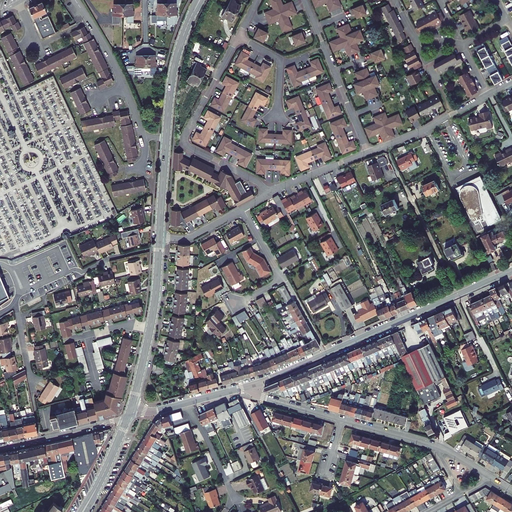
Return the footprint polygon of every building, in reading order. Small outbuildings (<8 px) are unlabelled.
[(231,0),(227,8),(236,14),(241,5),(234,2),(235,1),(233,0),(231,0)] [(280,13),(275,0),(269,0),(273,9),(265,13),(267,18),(280,13)] [(292,2),(283,5),(280,0),(275,0),(280,13),(294,7),(292,2)] [(335,9),(331,0),(318,0),(313,2),(315,7),(326,2),(330,11),(335,9)] [(331,0),(335,9),(341,7),(338,0),(331,0)] [(414,11),(424,6),(420,0),(410,0),(413,7),(412,8),(414,11)] [(42,2),(29,8),(34,18),(41,15),(47,12),(45,8),(44,6),(42,2)] [(123,4),(114,5),(114,12),(113,12),(113,23),(120,23),(120,15),(123,15),(123,4)] [(132,4),(123,4),(123,15),(127,15),(127,23),(134,23),(134,12),(132,12),(132,4)] [(167,4),(158,4),(158,11),(156,11),(157,20),(166,20),(167,17),(167,15),(167,4)] [(176,4),(167,4),(167,15),(174,15),(177,14),(177,11),(176,11),(176,4)] [(398,20),(393,10),(391,11),(388,4),(381,8),(390,25),(398,20)] [(362,5),(350,10),(352,14),(355,13),(357,18),(366,14),(362,5)] [(292,28),(290,24),(287,16),(296,13),(294,7),(280,13),(287,29),(288,29),(292,28)] [(232,21),(236,14),(227,8),(222,17),(225,19),(226,18),(232,21)] [(474,19),(470,11),(460,16),(462,21),(461,21),(463,25),(474,19)] [(444,19),(441,12),(437,14),(437,13),(430,17),(427,19),(432,29),(435,27),(435,25),(441,22),(441,21),(444,19)] [(287,29),(280,13),(267,18),(269,24),(278,20),(283,31),(287,29)] [(10,17),(1,21),(4,29),(11,25),(16,22),(13,15),(11,16),(10,17)] [(42,19),(41,15),(34,18),(43,38),(56,33),(48,16),(42,19)] [(432,29),(427,19),(416,24),(418,27),(421,33),(428,29),(429,31),(432,29)] [(479,28),(474,19),(463,25),(466,29),(467,29),(469,33),(479,28)] [(398,20),(390,25),(399,42),(406,38),(402,31),(404,30),(398,20)] [(58,27),(59,31),(70,26),(68,23),(58,27)] [(360,30),(352,33),(348,24),(343,26),(348,40),(361,34),(360,30)] [(83,40),(91,36),(89,33),(87,34),(84,26),(79,29),(71,33),(75,40),(82,37),(83,40)] [(348,40),(343,26),(337,29),(341,37),(329,42),(331,47),(348,40)] [(267,33),(256,27),(253,32),(255,33),(253,37),(262,42),(267,33)] [(306,36),(304,31),(292,36),(296,45),(305,41),(303,37),(306,36)] [(15,40),(11,33),(1,37),(5,45),(15,40)] [(361,34),(348,40),(354,53),(359,51),(356,42),(363,39),(361,34)] [(83,40),(85,43),(84,43),(87,51),(97,46),(93,38),(92,39),(91,36),(83,40)] [(511,44),(508,36),(500,40),(511,63),(511,44)] [(16,42),(15,40),(5,45),(9,53),(16,49),(18,48),(16,42)] [(354,53),(348,40),(331,47),(333,51),(344,47),(348,56),(354,53)] [(503,80),(483,43),(475,47),(495,84),(503,80)] [(406,62),(417,57),(414,51),(411,44),(409,45),(403,48),(406,54),(403,56),(406,62)] [(97,46),(87,51),(90,56),(100,51),(97,46)] [(77,57),(72,47),(64,51),(69,60),(77,57)] [(381,49),(369,54),(371,59),(373,58),(375,62),(384,58),(381,49)] [(23,58),(20,51),(17,52),(10,55),(14,63),(23,58)] [(69,60),(64,51),(57,54),(62,64),(69,60)] [(100,51),(90,56),(95,65),(104,60),(100,51)] [(249,72),(254,63),(247,59),(249,55),(242,51),(235,64),(249,72)] [(62,64),(57,54),(48,59),(53,68),(62,64)] [(447,56),(444,58),(449,69),(463,61),(459,55),(456,56),(455,54),(448,57),(447,56)] [(155,55),(146,56),(136,56),(137,63),(135,63),(135,67),(134,67),(134,75),(141,75),(141,66),(146,66),(150,66),(150,75),(156,75),(156,66),(156,63),(155,63),(155,55)] [(414,70),(422,66),(420,62),(419,62),(417,57),(406,62),(409,68),(413,67),(414,70)] [(26,64),(23,58),(14,63),(16,69),(26,64)] [(312,66),(305,69),(308,78),(323,72),(318,58),(310,62),(312,66)] [(439,74),(441,73),(449,69),(444,58),(440,60),(441,61),(436,64),(434,65),(439,74)] [(53,68),(48,59),(43,61),(42,61),(47,71),(53,68)] [(108,68),(104,60),(95,65),(99,73),(100,72),(107,68),(108,68)] [(47,71),(42,61),(35,65),(40,75),(47,71)] [(192,72),(202,78),(206,69),(200,66),(200,65),(194,61),(191,66),(194,68),(192,72)] [(261,67),(254,63),(249,72),(257,75),(255,78),(263,82),(271,67),(263,63),(261,67)] [(30,73),(26,64),(16,69),(21,78),(30,73)] [(87,77),(82,68),(75,71),(80,81),(87,77)] [(113,81),(107,68),(100,72),(103,79),(100,80),(104,87),(107,86),(106,84),(113,81)] [(308,78),(305,69),(297,72),(295,68),(288,71),(294,87),(302,83),(301,81),(308,78)] [(375,75),(370,77),(366,68),(361,71),(366,84),(377,80),(375,75)] [(406,76),(411,85),(421,80),(419,75),(420,75),(417,70),(406,76)] [(80,81),(75,71),(69,74),(74,84),(80,81)] [(366,84),(361,71),(355,73),(359,82),(354,84),(356,88),(366,84)] [(197,86),(202,78),(192,72),(189,77),(184,75),(182,79),(185,81),(185,82),(194,87),(195,84),(197,86)] [(463,87),(474,82),(472,78),(470,79),(467,72),(458,77),(463,87)] [(34,80),(30,73),(21,78),(24,85),(34,80)] [(74,84),(69,74),(60,79),(64,88),(74,84)] [(226,85),(223,93),(231,97),(239,83),(226,76),(222,83),(226,85)] [(379,84),(377,80),(366,84),(372,98),(378,95),(374,86),(379,84)] [(191,86),(183,82),(181,85),(183,86),(181,88),(188,92),(191,86)] [(476,85),(474,82),(463,87),(468,97),(478,92),(474,86),(476,85)] [(316,88),(322,103),(331,100),(328,92),(332,91),(329,83),(316,88)] [(372,98),(366,84),(356,88),(358,93),(363,91),(366,100),(372,98)] [(85,97),(80,88),(71,92),(75,102),(85,97)] [(256,92),(249,106),(257,111),(261,104),(265,106),(269,99),(256,92)] [(211,105),(224,112),(231,97),(223,93),(219,100),(215,97),(211,105)] [(293,107),(296,114),(305,111),(298,96),(285,101),(288,109),(293,107)] [(427,101),(433,112),(436,110),(435,108),(442,104),(438,96),(427,101)] [(511,96),(508,98),(509,99),(501,103),(506,112),(511,109),(511,96)] [(87,103),(85,97),(75,102),(78,107),(87,103)] [(331,100),(322,103),(328,119),(342,113),(338,105),(334,107),(331,100)] [(429,113),(433,112),(427,101),(417,107),(422,115),(428,112),(429,113)] [(91,110),(87,103),(78,107),(81,115),(91,110)] [(257,111),(249,106),(241,121),(254,127),(258,120),(253,118),(257,111)] [(414,106),(405,111),(411,123),(416,120),(415,120),(420,117),(414,106)] [(208,120),(204,127),(213,131),(221,117),(208,110),(204,118),(208,120)] [(128,111),(120,112),(121,119),(122,126),(130,124),(128,111)] [(305,111),(296,114),(299,122),(294,124),(298,131),(311,126),(305,111)] [(469,119),(471,130),(487,127),(487,129),(493,127),(490,114),(489,114),(488,111),(480,113),(480,116),(479,117),(480,118),(475,119),(475,118),(469,119)] [(398,114),(387,119),(385,113),(379,115),(383,126),(400,119),(398,114)] [(114,120),(113,115),(105,117),(107,127),(115,125),(114,120)] [(383,126),(379,115),(373,117),(376,123),(365,128),(367,132),(383,126)] [(107,127),(105,117),(99,118),(101,128),(107,127)] [(101,128),(99,118),(89,120),(91,130),(101,128)] [(330,123),(336,138),(345,135),(342,127),(347,126),(344,118),(330,123)] [(400,119),(383,126),(389,139),(395,137),(391,128),(402,123),(400,119)] [(91,130),(89,120),(81,121),(83,132),(91,130)] [(327,122),(322,124),(326,135),(331,133),(327,122)] [(133,132),(132,124),(130,124),(122,126),(121,126),(123,134),(133,132)] [(389,139),(383,126),(367,132),(369,137),(380,133),(383,141),(389,139)] [(197,132),(193,139),(205,146),(213,131),(204,127),(201,134),(197,132)] [(258,141),(275,142),(275,133),(267,132),(267,127),(259,127),(258,141)] [(275,133),(275,142),(291,143),(292,129),(283,128),(283,133),(275,133)] [(135,142),(133,132),(123,134),(125,144),(135,142)] [(345,135),(336,138),(343,153),(356,148),(353,140),(348,142),(345,135)] [(226,151),(233,155),(238,146),(230,143),(232,140),(224,136),(216,151),(224,155),(226,151)] [(108,148),(104,140),(95,145),(98,152),(108,148)] [(135,142),(125,144),(126,150),(136,148),(135,142)] [(318,148),(311,151),(315,159),(322,156),(324,161),(331,158),(325,142),(317,145),(318,148)] [(238,146),(233,155),(240,159),(238,163),(245,167),(252,154),(238,146)] [(511,148),(511,147),(505,151),(505,152),(503,154),(502,152),(495,156),(501,167),(506,165),(506,164),(510,162),(511,163),(511,162),(511,148)] [(112,157),(108,148),(98,152),(102,161),(112,157)] [(138,157),(136,148),(126,150),(128,162),(136,160),(135,157),(138,157)] [(315,159),(311,151),(296,157),(301,170),(309,167),(307,163),(315,159)] [(182,169),(185,169),(185,167),(188,161),(183,158),(183,156),(183,152),(174,152),(174,170),(182,170),(182,169)] [(409,155),(397,160),(402,170),(408,167),(410,170),(418,167),(415,161),(418,159),(415,154),(414,155),(412,152),(409,153),(409,155)] [(266,159),(257,159),(256,173),(265,173),(265,169),(273,169),(274,159),(274,155),(266,155),(266,159)] [(115,163),(112,157),(102,161),(105,167),(115,163)] [(188,169),(198,174),(204,163),(195,158),(194,158),(193,157),(191,161),(191,162),(188,161),(185,167),(185,169),(188,170),(188,169)] [(381,167),(387,165),(385,157),(384,157),(378,159),(377,160),(378,162),(368,166),(369,170),(368,170),(370,176),(371,175),(373,180),(383,177),(381,171),(380,169),(381,169),(381,167)] [(290,160),(274,159),(273,169),(281,170),(281,174),(289,175),(290,160)] [(118,170),(115,163),(105,167),(110,178),(117,174),(116,171),(118,170)] [(205,178),(212,182),(215,174),(212,173),(213,172),(215,168),(214,168),(214,167),(213,167),(204,163),(198,174),(206,178),(205,178)] [(226,186),(230,176),(231,175),(221,170),(219,175),(218,176),(215,174),(212,182),(225,188),(226,186)] [(356,181),(351,171),(341,176),(341,175),(337,178),(342,188),(356,181)] [(501,220),(503,219),(492,197),(482,178),(481,175),(456,188),(463,201),(473,222),(474,221),(475,224),(474,224),(478,232),(484,229),(483,228),(484,228),(484,229),(489,226),(501,220)] [(226,186),(231,196),(236,194),(243,190),(242,187),(243,186),(240,181),(236,183),(231,176),(230,176),(226,186)] [(146,190),(144,179),(135,181),(137,191),(146,190)] [(427,195),(440,189),(436,180),(423,186),(427,195)] [(137,191),(135,181),(129,182),(131,192),(137,191)] [(131,192),(129,182),(119,184),(121,194),(131,192)] [(334,183),(329,186),(331,191),(337,189),(334,183)] [(121,194),(119,184),(111,186),(113,196),(121,194)] [(236,194),(231,196),(233,200),(234,199),(237,206),(254,196),(251,190),(246,192),(245,193),(243,190),(236,194)] [(297,193),(298,195),(304,205),(311,201),(306,190),(303,192),(301,193),(301,191),(297,193)] [(511,190),(510,191),(509,190),(502,193),(507,202),(508,204),(511,202),(511,190)] [(502,193),(496,196),(500,205),(507,202),(502,193)] [(214,194),(207,198),(207,199),(212,209),(214,212),(226,205),(224,201),(221,196),(216,198),(214,194)] [(288,212),(278,195),(272,198),(278,207),(274,209),(273,207),(265,212),(264,211),(259,214),(260,215),(257,217),(262,224),(261,225),(262,227),(266,224),(279,216),(280,218),(288,213),(288,212)] [(293,196),(290,197),(295,208),(296,209),(304,205),(298,195),(295,196),(294,197),(293,196)] [(281,201),(288,212),(295,208),(290,197),(287,199),(285,200),(285,199),(281,201)] [(207,199),(199,203),(199,202),(194,205),(194,206),(199,216),(201,219),(205,217),(203,214),(212,209),(207,199)] [(394,199),(382,205),(386,214),(399,208),(394,199)] [(186,209),(181,212),(185,220),(188,226),(192,224),(190,221),(199,216),(194,206),(187,210),(186,209)] [(134,224),(145,221),(144,217),(143,217),(142,212),(143,211),(142,207),(131,210),(134,224)] [(448,212),(446,209),(433,215),(435,219),(444,215),(443,214),(448,212)] [(181,210),(172,210),(171,225),(180,225),(180,223),(182,222),(184,225),(185,228),(188,226),(185,220),(181,212),(180,212),(181,210)] [(306,218),(313,231),(323,225),(320,219),(319,220),(318,218),(318,217),(315,212),(306,218)] [(245,236),(239,226),(234,229),(234,230),(232,231),(226,234),(231,242),(238,238),(239,239),(245,236)] [(483,236),(491,252),(497,249),(496,246),(499,244),(498,242),(507,238),(504,231),(495,235),(493,232),(483,236)] [(99,251),(99,253),(113,247),(112,245),(118,243),(115,234),(95,243),(99,251)] [(127,236),(130,246),(140,243),(138,234),(127,236)] [(220,240),(216,242),(214,237),(208,241),(208,242),(207,243),(206,242),(201,244),(205,251),(206,254),(207,254),(214,250),(218,255),(226,251),(220,240)] [(320,242),(328,255),(338,250),(334,244),(333,244),(332,242),(333,242),(330,237),(320,242)] [(95,243),(93,240),(79,246),(84,257),(88,255),(91,254),(91,255),(99,251),(95,243)] [(457,243),(445,249),(448,256),(450,255),(452,260),(458,257),(459,258),(464,256),(462,252),(462,253),(457,243)] [(176,254),(190,255),(190,245),(184,245),(179,245),(178,245),(178,249),(176,249),(176,254)] [(261,277),(271,271),(266,262),(265,262),(263,258),(253,252),(250,247),(242,251),(247,261),(255,266),(261,277)] [(299,259),(293,249),(277,258),(282,268),(299,259)] [(190,255),(176,254),(176,259),(177,259),(177,264),(189,265),(190,255)] [(434,263),(430,256),(418,262),(423,272),(422,272),(424,276),(429,273),(428,271),(434,269),(432,264),(434,263)] [(492,272),(485,258),(481,260),(488,273),(492,272)] [(319,268),(314,259),(310,260),(316,270),(319,268)] [(128,263),(131,275),(141,272),(140,265),(141,265),(140,260),(128,263)] [(244,278),(241,274),(239,275),(232,262),(222,267),(232,285),(233,284),(234,287),(236,288),(240,285),(238,281),(244,278)] [(174,278),(188,279),(189,269),(177,268),(176,273),(175,273),(174,278)] [(114,279),(112,271),(105,272),(105,274),(102,275),(98,275),(101,286),(115,283),(114,279)] [(330,285),(333,283),(327,273),(323,275),(329,285),(330,285)] [(0,275),(0,299),(8,295),(0,275)] [(385,282),(382,275),(376,278),(379,284),(385,282)] [(188,279),(174,278),(174,283),(176,283),(176,288),(188,289),(188,279)] [(201,287),(207,298),(213,294),(212,294),(223,288),(218,278),(201,287)] [(128,282),(131,294),(141,292),(139,285),(140,285),(139,279),(128,282)] [(77,287),(79,296),(92,293),(92,292),(96,291),(93,280),(89,281),(85,282),(86,285),(84,285),(77,287)] [(330,285),(344,310),(353,305),(352,305),(355,304),(342,281),(340,283),(338,280),(333,283),(330,285)] [(401,281),(398,282),(404,295),(411,308),(419,304),(412,292),(408,293),(404,285),(403,285),(401,281)] [(511,289),(509,284),(509,282),(500,286),(508,305),(511,303),(509,298),(511,296),(511,289)] [(376,287),(378,292),(372,294),(374,297),(385,294),(382,285),(376,287)] [(397,287),(395,288),(405,310),(411,308),(404,295),(402,296),(397,287)] [(405,310),(395,288),(392,289),(394,294),(391,295),(392,296),(400,312),(405,310)] [(501,299),(496,288),(490,290),(492,294),(498,308),(499,308),(501,313),(505,311),(499,299),(501,299)] [(419,304),(422,303),(416,290),(413,292),(419,304)] [(53,295),(56,305),(68,302),(72,301),(70,291),(66,292),(58,294),(53,295)] [(173,302),(186,303),(187,293),(175,292),(175,297),(173,297),(173,302)] [(308,303),(313,312),(328,303),(327,302),(330,300),(326,292),(317,298),(314,299),(312,296),(304,300),(306,304),(308,303)] [(400,312),(392,296),(389,297),(388,294),(385,296),(394,315),(400,312)] [(498,308),(492,294),(487,297),(492,306),(495,314),(500,312),(498,308)] [(394,315),(385,296),(384,295),(379,298),(388,317),(394,315)] [(256,300),(260,307),(266,303),(263,296),(259,298),(256,300)] [(388,317),(379,298),(378,296),(372,299),(374,302),(379,313),(383,320),(388,317)] [(492,306),(487,297),(482,299),(487,308),(490,314),(492,315),(494,320),(497,318),(496,316),(495,314),(492,306)] [(490,314),(487,308),(482,299),(478,301),(482,311),(484,315),(486,318),(488,323),(493,321),(490,314)] [(297,305),(295,300),(293,301),(287,304),(283,307),(280,308),(279,307),(277,309),(279,313),(286,310),(289,309),(297,305)] [(379,313),(374,302),(370,304),(368,300),(356,306),(359,313),(354,315),(358,323),(363,320),(363,321),(379,313)] [(482,311),(478,301),(470,304),(471,307),(468,308),(474,321),(477,320),(477,318),(484,315),(482,311)] [(141,306),(140,306),(139,302),(128,305),(130,313),(133,312),(133,313),(142,310),(141,306)] [(186,303),(173,302),(172,307),(174,307),(173,312),(185,313),(186,303)] [(130,313),(128,305),(127,304),(116,307),(119,317),(126,315),(126,314),(130,313)] [(299,309),(297,305),(289,309),(286,310),(288,314),(289,314),(299,309)] [(119,317),(116,307),(105,309),(107,319),(111,318),(111,319),(119,317)] [(455,314),(452,307),(444,311),(449,323),(458,320),(455,314)] [(107,319),(105,309),(94,312),(96,323),(104,321),(104,320),(107,319)] [(219,336),(226,329),(221,323),(220,323),(218,322),(219,321),(224,316),(218,309),(209,318),(206,322),(211,327),(210,329),(215,334),(216,333),(219,336)] [(301,313),(299,309),(289,314),(290,315),(285,318),(287,320),(288,320),(301,313)] [(244,310),(239,313),(244,320),(249,317),(245,310),(244,310)] [(449,323),(444,311),(435,315),(441,328),(450,325),(449,323)] [(96,323),(94,312),(83,315),(85,325),(89,324),(89,325),(96,323)] [(264,321),(259,312),(256,314),(261,323),(264,321)] [(235,315),(239,323),(244,320),(239,313),(235,315)] [(304,317),(301,313),(288,320),(290,324),(295,321),(304,317)] [(43,315),(32,317),(33,321),(34,321),(35,324),(36,330),(45,328),(43,319),(44,319),(43,315)] [(85,325),(83,315),(71,318),(74,328),(74,329),(82,327),(82,326),(85,325)] [(441,328),(435,315),(427,319),(435,336),(443,333),(443,331),(441,328)] [(169,325),(183,328),(184,318),(172,316),(172,321),(170,320),(169,325)] [(304,317),(295,321),(296,323),(298,325),(306,321),(304,317)] [(435,336),(427,319),(420,322),(423,328),(424,331),(428,330),(430,333),(434,343),(437,341),(437,340),(435,336)] [(63,337),(70,335),(69,332),(70,332),(67,321),(59,323),(63,337)] [(298,325),(295,327),(296,329),(290,331),(291,334),(291,333),(300,329),(308,325),(306,321),(298,325)] [(0,334),(8,333),(7,329),(7,326),(8,326),(7,322),(0,323),(0,334)] [(423,328),(420,322),(414,325),(416,331),(423,328)] [(183,328),(169,325),(168,330),(170,330),(169,335),(181,337),(183,328)] [(308,325),(300,329),(302,334),(303,333),(310,329),(308,325)] [(320,346),(310,329),(303,333),(304,336),(307,335),(308,336),(307,336),(308,337),(309,339),(315,350),(319,348),(320,346)] [(441,368),(430,343),(424,346),(419,349),(408,354),(407,352),(401,339),(401,338),(400,335),(398,331),(391,334),(399,351),(400,354),(402,357),(404,360),(403,360),(404,363),(405,362),(406,365),(417,390),(434,382),(445,377),(444,374),(441,368)] [(476,338),(473,331),(468,333),(471,340),(476,338)] [(399,351),(391,334),(387,336),(394,353),(399,351)] [(301,357),(294,343),(292,344),(288,336),(285,337),(296,359),(301,357)] [(394,353),(387,336),(383,338),(389,354),(390,355),(394,353)] [(10,351),(12,351),(11,347),(10,344),(12,344),(11,337),(0,339),(0,351),(0,353),(1,353),(10,351)] [(133,340),(123,337),(121,346),(130,348),(130,346),(131,346),(133,340)] [(296,359),(285,337),(284,338),(283,338),(280,340),(285,348),(280,350),(287,363),(291,361),(296,359)] [(389,354),(383,338),(378,340),(385,356),(389,354)] [(178,352),(180,342),(168,339),(167,344),(165,344),(164,348),(178,352)] [(310,352),(304,341),(303,339),(300,340),(299,339),(298,340),(298,341),(305,354),(310,352)] [(315,350),(309,339),(304,341),(310,352),(315,350)] [(385,356),(378,340),(374,342),(381,357),(385,356)] [(305,354),(298,341),(294,343),(301,357),(305,354)] [(287,363),(280,350),(275,342),(272,344),(273,347),(282,365),(287,363)] [(381,357),(374,342),(370,344),(376,359),(381,357)] [(77,357),(74,346),(73,346),(72,343),(67,344),(65,344),(69,359),(77,357)] [(376,359),(370,344),(365,346),(371,359),(373,358),(374,361),(375,363),(377,362),(376,359)] [(75,348),(75,345),(74,346),(77,357),(84,355),(82,346),(75,348)] [(473,364),(478,361),(476,357),(475,354),(476,353),(472,345),(471,346),(462,350),(467,361),(463,362),(463,363),(466,370),(467,371),(468,371),(474,368),(473,364)] [(130,348),(121,346),(119,355),(128,357),(129,351),(130,348)] [(371,359),(365,346),(361,347),(368,364),(371,363),(370,362),(369,359),(371,359)] [(278,367),(269,349),(268,347),(263,350),(265,355),(273,369),(278,367)] [(282,365),(273,347),(269,349),(278,367),(282,365)] [(368,364),(361,347),(357,349),(362,362),(364,361),(366,366),(369,365),(368,364)] [(35,350),(34,350),(37,368),(48,366),(45,348),(43,348),(35,350)] [(178,352),(164,348),(163,353),(165,354),(163,359),(175,361),(178,352)] [(362,362),(357,349),(352,351),(359,366),(359,367),(364,365),(362,362)] [(359,366),(352,351),(348,353),(354,366),(355,368),(359,366)] [(201,375),(203,375),(197,361),(203,358),(201,353),(190,358),(188,359),(195,377),(197,377),(201,375)] [(354,366),(348,353),(344,355),(350,368),(354,366)] [(128,357),(119,355),(116,363),(125,365),(126,363),(128,357)] [(252,365),(250,357),(249,355),(246,356),(247,358),(250,376),(255,375),(252,365)] [(273,369),(265,355),(259,358),(261,362),(266,372),(273,369)] [(350,368),(344,355),(340,357),(346,370),(347,373),(351,371),(350,368)] [(12,376),(16,374),(16,370),(17,370),(14,356),(4,358),(6,371),(3,372),(5,378),(5,380),(6,379),(12,376)] [(346,370),(340,357),(335,358),(341,372),(346,370)] [(341,372),(335,358),(331,360),(338,377),(342,375),(342,373),(341,372)] [(195,377),(188,359),(185,361),(188,369),(190,378),(187,379),(191,393),(199,391),(196,381),(195,377)] [(338,377),(331,360),(327,362),(334,378),(338,377)] [(233,361),(228,362),(229,366),(230,371),(233,381),(237,380),(236,373),(234,365),(233,361)] [(261,362),(252,365),(255,375),(266,372),(261,362)] [(334,378),(327,362),(322,364),(329,380),(334,378)] [(125,365),(116,363),(114,372),(125,375),(125,368),(124,368),(125,365)] [(245,367),(244,363),(242,363),(234,365),(236,373),(237,380),(246,378),(243,368),(245,367)] [(322,364),(318,365),(325,383),(326,385),(330,383),(329,380),(322,364)] [(325,383),(318,365),(314,367),(320,385),(325,383)] [(233,381),(230,371),(229,366),(224,368),(225,373),(228,383),(233,381)] [(320,385),(314,367),(309,369),(316,385),(317,387),(321,386),(320,385)] [(228,383),(225,373),(224,368),(218,369),(220,374),(223,384),(228,383)] [(316,385),(309,369),(305,371),(311,387),(316,385)] [(27,378),(25,370),(16,374),(12,376),(14,384),(27,378)] [(311,387),(305,371),(301,373),(304,382),(307,388),(311,387)] [(125,378),(125,375),(114,372),(113,372),(111,378),(109,388),(107,389),(104,399),(99,401),(100,407),(102,406),(104,416),(116,413),(119,403),(120,403),(126,381),(125,378)] [(219,386),(215,376),(213,377),(212,373),(206,374),(208,378),(205,379),(209,388),(219,386)] [(304,382),(301,373),(296,374),(300,384),(302,389),(303,390),(307,388),(304,382)] [(300,384),(296,374),(292,376),(298,390),(298,391),(302,389),(300,384)] [(298,390),(292,376),(288,378),(294,394),(297,393),(296,391),(298,390)] [(504,376),(499,379),(504,389),(509,387),(504,376)] [(209,388),(205,379),(198,381),(197,377),(195,377),(196,381),(199,391),(209,388)] [(445,377),(434,382),(417,390),(424,404),(441,397),(436,386),(443,381),(446,389),(450,387),(445,377)] [(294,394),(288,378),(283,380),(289,395),(290,395),(294,394)] [(486,395),(500,389),(501,390),(504,389),(499,379),(496,380),(482,386),(482,387),(478,388),(482,396),(486,395)] [(289,395),(283,380),(279,381),(285,396),(289,395)] [(47,400),(49,401),(59,387),(50,381),(40,396),(41,396),(47,400)] [(285,396),(279,381),(265,387),(264,391),(285,397),(285,396)] [(455,398),(450,387),(446,389),(443,390),(448,401),(446,402),(446,403),(447,402),(455,398)] [(375,408),(380,392),(374,390),(373,397),(370,404),(366,419),(372,421),(373,416),(375,408)] [(345,414),(350,397),(347,396),(348,393),(345,392),(344,396),(343,400),(340,412),(345,414)] [(356,416),(360,399),(358,398),(358,397),(359,394),(356,393),(356,395),(351,415),(356,416)] [(351,415),(356,395),(350,394),(350,397),(345,414),(351,415)] [(84,399),(83,395),(78,397),(81,406),(74,408),(78,423),(90,420),(85,403),(84,399)] [(366,419),(370,404),(368,404),(370,396),(367,395),(366,399),(361,418),(366,419)] [(45,404),(47,400),(41,396),(38,399),(45,404)] [(334,411),(337,399),(339,399),(339,398),(338,397),(334,396),(330,410),(334,411)] [(92,397),(88,398),(89,402),(85,403),(90,420),(97,418),(93,402),(92,397)] [(361,418),(366,399),(361,397),(360,399),(356,416),(361,418)] [(458,404),(455,398),(447,402),(446,403),(449,408),(458,404)] [(238,399),(229,403),(234,414),(236,416),(241,428),(251,423),(238,399)] [(340,412),(343,400),(341,400),(339,399),(337,399),(334,411),(340,412)] [(100,407),(99,401),(93,402),(97,418),(104,416),(102,406),(100,407)] [(214,408),(223,427),(224,428),(233,424),(230,419),(232,418),(225,403),(214,408)] [(435,432),(427,415),(428,414),(424,405),(422,405),(424,409),(422,410),(425,417),(422,419),(429,435),(435,432)] [(74,408),(74,407),(68,409),(66,408),(63,409),(62,411),(61,411),(59,410),(55,411),(55,412),(52,413),(53,416),(50,416),(53,430),(60,428),(78,423),(74,408)] [(214,408),(207,411),(212,422),(218,419),(219,421),(218,421),(218,422),(221,428),(223,427),(214,408)] [(386,411),(375,408),(373,416),(384,419),(386,411)] [(270,426),(261,409),(251,414),(260,431),(270,426)] [(468,427),(461,410),(444,418),(450,431),(445,434),(445,440),(444,441),(443,441),(453,435),(452,435),(468,427)] [(212,422),(207,411),(199,415),(208,433),(215,430),(212,422)] [(397,414),(386,411),(384,419),(395,422),(397,414)] [(24,436),(21,417),(19,412),(13,413),(18,437),(24,436)] [(273,423),(277,424),(278,422),(283,423),(285,415),(275,412),(273,420),(273,423)] [(18,437),(13,413),(8,414),(11,427),(8,428),(10,439),(18,437)] [(8,428),(5,414),(0,415),(0,420),(4,440),(10,439),(8,428)] [(408,417),(397,414),(395,422),(406,425),(407,421),(408,417)] [(169,415),(162,417),(168,435),(168,437),(173,435),(170,428),(173,427),(171,421),(169,415)] [(285,415),(283,423),(292,426),(295,417),(285,415)] [(38,433),(34,416),(26,417),(26,416),(21,417),(24,436),(38,433)] [(168,435),(162,417),(155,422),(155,423),(162,427),(160,430),(165,433),(168,435)] [(296,427),(295,430),(301,432),(304,420),(295,417),(292,426),(296,427)] [(301,432),(306,434),(307,430),(312,431),(314,423),(304,420),(301,432)] [(155,423),(149,432),(160,439),(163,435),(162,435),(162,434),(164,435),(165,433),(160,430),(162,427),(155,423)] [(312,431),(322,434),(324,426),(314,423),(312,431)] [(109,429),(93,433),(95,443),(101,441),(100,440),(103,439),(105,440),(110,431),(109,429)] [(196,443),(191,430),(187,431),(183,432),(180,433),(187,453),(199,449),(197,443),(196,443)] [(149,432),(146,437),(158,444),(159,445),(163,447),(165,444),(162,443),(163,441),(160,439),(149,432)] [(93,433),(72,439),(75,452),(81,482),(86,474),(97,454),(96,447),(95,443),(93,433)] [(353,434),(351,442),(356,443),(355,446),(360,448),(363,436),(353,434)] [(474,444),(467,439),(468,437),(464,435),(459,443),(462,445),(461,447),(469,452),(474,444)] [(370,448),(373,439),(363,436),(360,448),(364,449),(365,446),(370,448)] [(146,437),(144,441),(159,451),(161,448),(158,447),(156,446),(158,444),(146,437)] [(75,452),(72,439),(57,442),(64,472),(67,471),(68,471),(65,459),(68,459),(67,454),(75,452)] [(373,439),(370,448),(380,450),(382,442),(373,439)] [(159,451),(144,441),(141,446),(156,455),(159,451)] [(484,445),(476,441),(474,444),(469,452),(477,456),(478,455),(481,457),(481,456),(486,449),(483,447),(484,445)] [(64,472),(57,442),(44,445),(48,465),(49,468),(51,479),(65,476),(64,472)] [(252,442),(242,447),(245,451),(254,447),(252,442)] [(302,460),(312,463),(315,452),(305,449),(306,445),(296,442),(295,447),(300,448),(298,459),(302,460)] [(392,445),(382,442),(380,450),(385,452),(384,455),(389,457),(390,453),(392,445)] [(497,449),(489,444),(486,449),(481,456),(489,461),(488,462),(492,464),(500,451),(497,449)] [(41,462),(42,466),(48,465),(44,445),(38,446),(41,462)] [(390,453),(400,456),(402,447),(392,445),(390,453)] [(32,448),(36,467),(39,467),(39,463),(41,462),(38,446),(32,448)] [(156,455),(141,446),(138,450),(158,462),(161,458),(159,457),(156,455)] [(254,447),(245,451),(250,463),(251,463),(253,467),(254,468),(257,466),(257,465),(255,461),(260,459),(254,447)] [(31,468),(36,467),(32,448),(27,449),(30,461),(31,468)] [(30,461),(27,449),(18,451),(19,462),(21,476),(23,486),(29,485),(35,483),(34,479),(28,479),(27,470),(26,462),(30,461)] [(138,450),(135,455),(151,464),(155,467),(158,462),(138,450)] [(11,462),(11,464),(14,463),(16,474),(17,477),(21,476),(19,462),(18,451),(9,452),(11,462)] [(511,457),(500,451),(492,464),(495,466),(496,465),(503,470),(509,461),(511,457)] [(149,466),(151,464),(135,455),(132,459),(149,470),(154,472),(155,470),(149,466)] [(208,464),(205,458),(202,459),(192,463),(197,475),(199,481),(200,480),(200,481),(210,477),(205,465),(208,464)] [(132,459),(129,465),(144,474),(148,477),(150,473),(148,472),(149,470),(132,459)] [(309,474),(312,463),(302,460),(300,466),(299,471),(309,474)] [(347,461),(344,471),(356,475),(359,466),(373,470),(374,464),(360,460),(359,464),(347,461)] [(129,465),(126,470),(144,481),(145,479),(142,478),(144,474),(129,465)] [(224,469),(227,476),(235,472),(231,465),(224,469)] [(144,481),(126,470),(122,476),(140,487),(145,490),(147,487),(142,484),(144,481)] [(344,471),(341,482),(351,485),(352,481),(354,481),(356,475),(344,471)] [(260,479),(259,475),(246,481),(249,487),(252,486),(255,494),(265,490),(269,488),(264,478),(260,479)] [(434,485),(438,494),(450,487),(446,480),(442,482),(439,477),(438,475),(436,476),(437,478),(432,481),(434,485)] [(122,476),(119,482),(137,493),(140,487),(122,476)] [(137,493),(119,482),(115,487),(124,493),(137,501),(139,502),(141,500),(136,497),(136,496),(135,496),(137,493)] [(313,482),(311,491),(320,493),(323,485),(313,482)] [(423,487),(417,490),(423,502),(431,498),(426,490),(424,486),(423,483),(421,484),(423,487)] [(323,485),(320,493),(330,496),(333,488),(323,485)] [(426,490),(431,498),(438,494),(434,485),(426,490)] [(210,491),(209,486),(203,488),(208,505),(209,505),(210,508),(220,505),(218,496),(216,489),(210,491)] [(115,487),(113,492),(121,497),(127,501),(129,502),(131,500),(136,504),(137,501),(124,493),(115,487)] [(499,496),(486,487),(482,489),(486,495),(489,497),(487,499),(495,504),(499,496)] [(409,493),(416,506),(423,502),(417,490),(416,489),(410,492),(409,493)] [(408,491),(406,492),(408,496),(402,499),(408,510),(416,506),(409,493),(408,491)] [(113,492),(110,496),(119,502),(125,505),(127,501),(121,497),(113,492)] [(275,495),(268,498),(270,503),(260,507),(262,511),(279,511),(282,511),(275,495)] [(486,495),(484,496),(485,502),(493,506),(495,504),(487,499),(489,497),(486,495)] [(110,496),(107,501),(116,506),(121,510),(122,508),(126,510),(128,507),(125,505),(119,502),(110,496)] [(498,506),(496,509),(499,511),(506,500),(499,496),(495,504),(498,506)] [(399,511),(404,511),(408,510),(402,499),(402,498),(399,500),(397,497),(393,499),(394,501),(399,511)] [(13,504),(11,499),(0,503),(0,511),(9,511),(7,506),(13,504)] [(500,511),(508,511),(511,506),(511,503),(506,500),(499,511),(500,511)] [(107,501),(104,506),(113,511),(114,511),(118,511),(119,511),(124,511),(121,510),(116,506),(107,501)] [(385,511),(399,511),(394,501),(386,505),(389,510),(385,511)] [(47,511),(43,508),(40,511),(59,511),(62,509),(54,502),(47,511)] [(364,502),(356,506),(358,511),(366,511),(368,511),(364,502)] [(470,503),(457,511),(472,511),(475,511),(470,503)]
